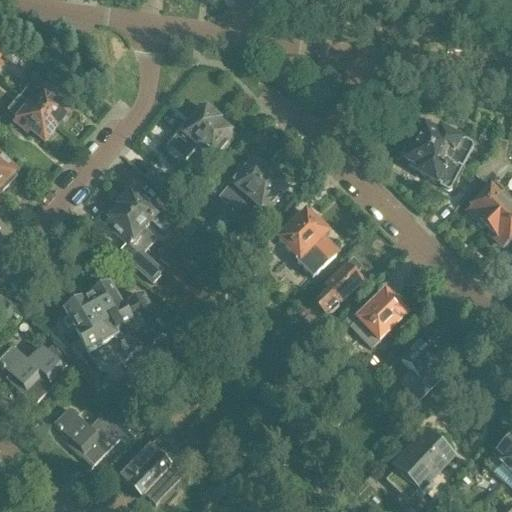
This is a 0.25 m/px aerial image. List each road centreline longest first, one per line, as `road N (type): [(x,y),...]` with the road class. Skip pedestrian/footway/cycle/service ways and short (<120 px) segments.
road 1 (residential): [(511,335),(282,104)]
road 2 (residential): [(154,25),(145,107),(0,270)]
road 3 (residential): [(511,77),(237,36)]
road 4 (residential): [(154,25),(0,2)]
